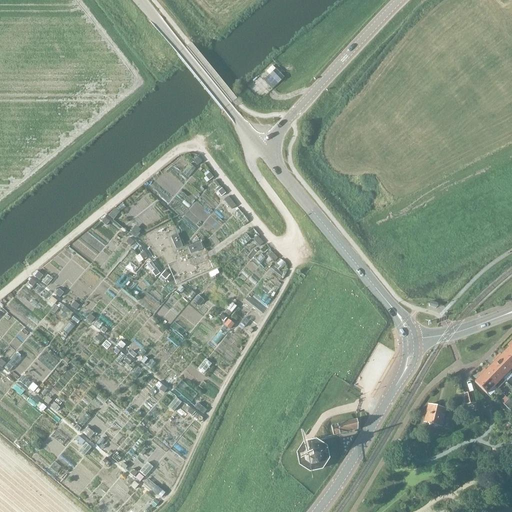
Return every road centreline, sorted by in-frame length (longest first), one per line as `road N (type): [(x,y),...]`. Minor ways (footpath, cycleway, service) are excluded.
road 1 (track): [(0,292),(193,144),(271,241),(285,247),(293,267),(209,412),(183,475),(155,511)]
road 2 (primary): [(392,307),(261,150)]
road 3 (tertiary): [(261,150),(399,0)]
road 4 (primary): [(261,150),(138,0)]
road 5 (primary): [(316,511),(401,377)]
